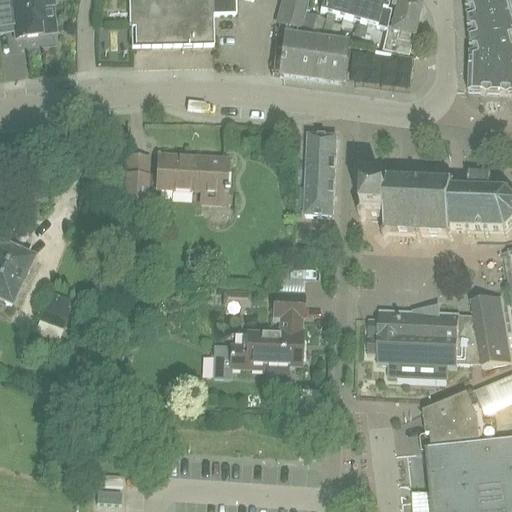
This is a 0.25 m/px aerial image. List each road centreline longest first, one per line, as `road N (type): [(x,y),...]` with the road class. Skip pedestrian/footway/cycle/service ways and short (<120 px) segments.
road 1 (residential): [(337,407),(345,107)]
road 2 (residential): [(89,99),(225,94),(345,107)]
road 3 (residential): [(345,107),(411,113),(438,98),(444,0)]
